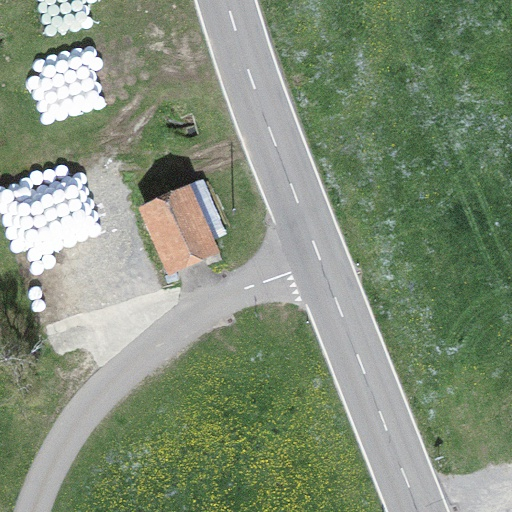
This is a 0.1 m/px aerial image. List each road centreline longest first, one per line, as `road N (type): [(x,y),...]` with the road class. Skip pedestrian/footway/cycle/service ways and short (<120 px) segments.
road 1 (tertiary): [(227,0),(417,511)]
road 2 (track): [(320,260),(205,310),(112,379),(76,420),(32,511)]
